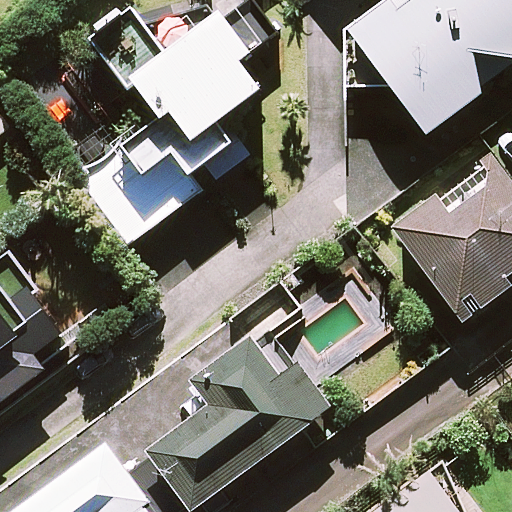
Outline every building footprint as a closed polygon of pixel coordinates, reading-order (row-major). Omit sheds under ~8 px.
[(273,39),(243,0),(241,0),(175,51),(141,7),(99,39),(134,85),(143,78),(169,112),(85,177),(135,243),(248,157),(222,121),(269,85),(248,58),(273,39)] [(511,0),(385,0),(353,25),(437,134),(511,76),(511,0)] [(0,137),(12,129),(0,112),(0,137)] [(511,287),(511,173),(500,157),(402,227),(467,319),(511,287)] [(0,405),(81,349),(9,247),(0,253),(0,405)] [(333,408),(272,325),(200,379),(218,403),(154,450),(198,508),(333,408)] [(162,511),(108,442),(17,511),(162,511)] [(468,511),(436,469),(378,511),(468,511)]
